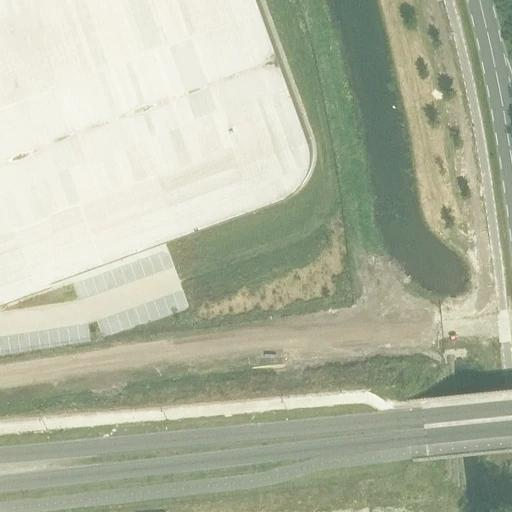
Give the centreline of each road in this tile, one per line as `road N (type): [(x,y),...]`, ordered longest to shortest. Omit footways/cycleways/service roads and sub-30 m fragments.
road 1 (unclassified): [(0,484),(511,428)]
road 2 (unclassified): [(511,407),(0,456)]
road 3 (secondary): [(511,167),(478,0)]
